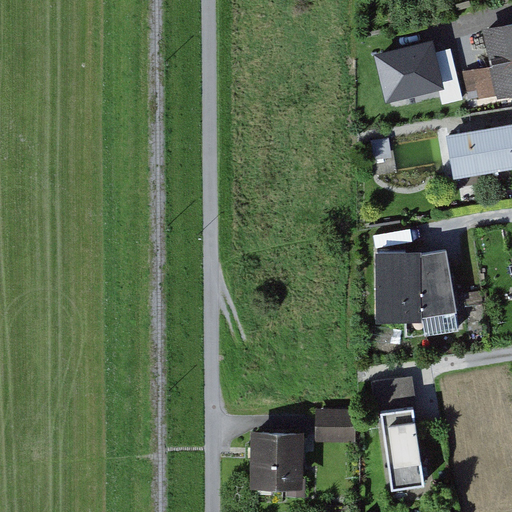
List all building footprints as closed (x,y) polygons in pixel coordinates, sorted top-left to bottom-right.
[(511,94),(511,20),(485,27),(494,64),(468,70),(475,102),(511,94)] [(511,123),(449,134),(456,177),(511,168),(511,123)] [(379,319),(408,318),(422,318),(421,255),(421,250),(377,251),(379,319)] [(450,250),(421,255),(422,318),(408,318),(409,338),(466,328),(450,250)] [(413,376),(377,381),(393,490),(429,484),(413,376)] [(360,407),(318,406),(318,421),(318,440),(359,441),(360,407)] [(253,430),(252,487),(305,488),(307,431),(253,430)]
